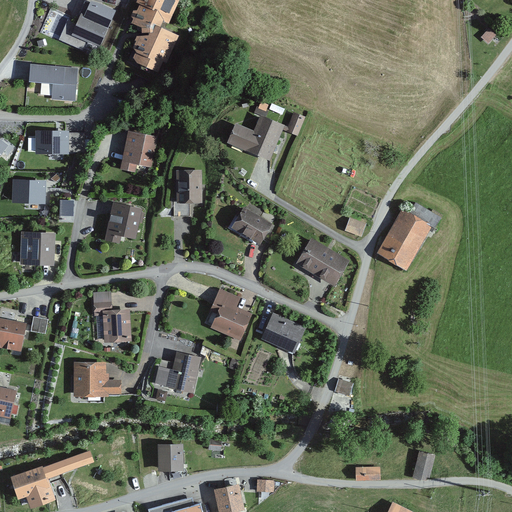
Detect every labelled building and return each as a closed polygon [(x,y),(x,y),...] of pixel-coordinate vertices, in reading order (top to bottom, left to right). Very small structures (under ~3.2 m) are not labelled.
[(132,23),(143,29),(143,35),(152,35),(157,25),(161,28),(164,23),(168,25),(180,0),(138,0),(137,3),(141,5),(138,12),(134,11),(131,18),(134,20),(132,23)] [(113,14),(84,1),(79,13),(81,14),(77,24),(67,20),(58,40),(82,51),(86,42),(100,48),(109,27),(107,26),(113,14)] [(150,38),(137,37),(135,42),(137,43),(133,50),(137,52),(133,59),(137,61),(136,63),(156,74),(162,62),(165,64),(179,37),(161,28),(157,25),(152,35),(150,38)] [(497,34),(488,28),(481,38),(490,44),(497,34)] [(74,100),(76,69),(31,65),(30,83),(52,84),(51,98),(74,100)] [(305,117),(295,113),(287,132),(297,136),(305,117)] [(285,126),(262,117),(256,133),(238,125),(229,145),(270,163),(285,126)] [(156,138),(128,132),(119,170),(135,173),(136,166),(149,168),(156,138)] [(69,133),(35,133),(35,156),(69,156),(70,153),(69,133)] [(84,133),(69,133),(70,153),(85,153),(84,133)] [(0,156),(9,145),(0,137),(0,156)] [(200,171),(176,172),(177,206),(201,205),(200,171)] [(48,183),(14,181),(13,203),(47,205),(48,183)] [(73,201),(60,201),(60,216),(73,216),(73,201)] [(411,213),(403,208),(378,253),(408,269),(429,231),(432,233),(441,217),(416,203),(411,213)] [(135,240),(141,210),(113,204),(105,242),(120,245),(122,238),(135,240)] [(272,225),(244,208),(232,228),(261,245),(272,225)] [(366,225),(349,219),(345,232),(362,238),(366,225)] [(54,265),(54,232),(20,232),(19,265),(54,265)] [(349,261),(311,240),(296,265),(334,287),(349,261)] [(240,340),(250,314),(236,308),(240,299),(219,290),(211,311),(217,314),(212,328),(240,340)] [(131,341),(130,309),(113,310),(112,300),(93,301),(94,317),(103,317),(104,343),(131,341)] [(306,329),(273,314),(262,339),(296,353),(306,329)] [(46,319),(33,317),(30,332),(43,334),(46,319)] [(27,324),(0,318),(0,347),(21,351),(27,324)] [(202,357),(177,352),(173,370),(160,367),(156,384),(194,392),(202,357)] [(108,374),(105,373),(105,362),(74,362),(74,397),(109,397),(109,395),(121,395),(121,381),(108,381),(108,374)] [(351,384),(338,380),(334,392),(348,396),(351,384)] [(0,417),(10,419),(17,391),(0,387),(0,417)] [(182,471),(183,445),(159,444),(158,470),(182,471)] [(43,466),(11,477),(19,500),(27,497),(31,509),(56,500),(48,478),(92,463),(89,452),(44,468),(43,466)] [(434,455),(419,452),(413,476),(429,480),(434,455)] [(379,480),(379,468),(355,468),(356,481),(379,480)] [(244,510),(239,485),(215,490),(219,511),(234,511),(244,510)] [(172,501),(149,506),(150,511),(205,511),(203,500),(173,507),(172,501)] [(411,511),(393,503),(387,511),(411,511)]
